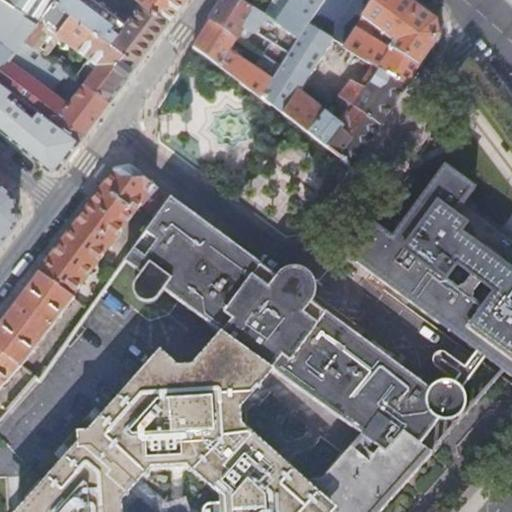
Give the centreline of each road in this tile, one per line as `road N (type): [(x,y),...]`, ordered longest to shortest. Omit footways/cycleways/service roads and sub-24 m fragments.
road 1 (residential): [(482,14),(311,261),(118,128)]
road 2 (residential): [(118,128),(201,0)]
